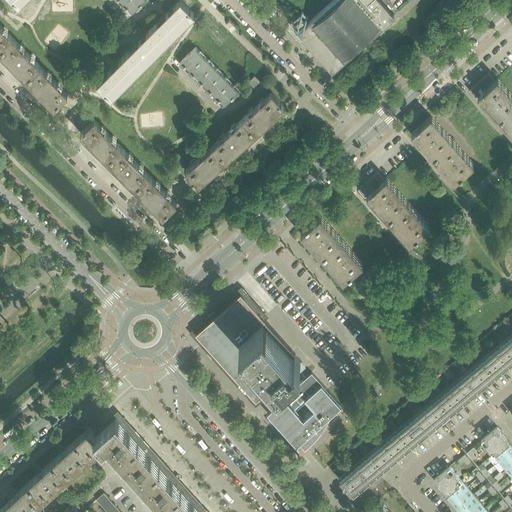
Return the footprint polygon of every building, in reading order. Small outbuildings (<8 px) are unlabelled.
[(132,13),(144,0),(126,0),(123,3),(121,5),(125,8),(126,6),(132,12),(131,12),(132,13)] [(166,40),(193,13),(180,0),(179,0),(153,27),(166,40)] [(332,71),(395,14),(394,14),(392,15),(378,0),(332,0),(297,32),(298,33),(299,31),(333,68),(331,70),(332,71)] [(0,49),(13,37),(0,24),(0,49)] [(139,67),(166,40),(153,27),(125,54),(139,67)] [(40,65),(13,37),(0,49),(0,51),(26,78),(40,65)] [(190,70),(204,55),(195,46),(179,62),(183,66),(184,64),(189,70),(190,70)] [(111,95),(139,67),(125,54),(98,82),(111,95)] [(198,79),(213,64),(204,55),(190,70),(189,70),(188,71),(191,75),(193,73),(198,78),(198,79)] [(207,87),(221,72),(213,64),(198,79),(198,78),(196,80),(200,83),(201,82),(207,87)] [(67,92),(40,65),(26,78),(54,106),(67,92)] [(495,79),(488,71),(482,76),(489,84),(495,79)] [(215,96),(230,81),(221,72),(207,87),(205,88),(208,92),(210,90),(215,95),(215,96)] [(263,83),(255,74),(248,81),(256,89),(263,83)] [(489,84),(482,76),(478,80),(485,88),(489,84)] [(511,106),(511,94),(508,89),(497,77),(495,79),(489,84),(485,88),(480,92),(477,95),(499,119),(511,106)] [(485,88),(478,80),(473,85),(480,92),(485,88)] [(224,105),(239,90),(230,81),(215,96),(215,95),(213,97),(217,100),(218,99),(224,104),(223,104),(224,105)] [(480,92),(473,85),(468,89),(475,97),(477,95),(480,92)] [(255,131),(284,105),(272,92),(243,118),(255,131)] [(511,106),(499,119),(511,133),(511,106)] [(452,139),(442,127),(431,115),(420,125),(419,124),(416,127),(417,127),(411,133),(432,156),(452,139)] [(227,157),(255,131),(243,118),(214,143),(227,157)] [(121,146),(107,133),(94,119),(80,132),(108,159),(121,146)] [(473,163),(463,151),(452,139),(432,156),(454,180),(460,175),(460,176),(463,173),(462,173),(473,163)] [(227,157),(214,143),(185,170),(197,183),(227,157)] [(149,174),(121,146),(108,159),(136,187),(149,174)] [(384,178),(377,171),(372,176),(376,180),(379,183),(384,178)] [(176,201),(154,180),(149,174),(136,187),(163,214),(176,201)] [(379,183),(376,180),(372,176),(368,179),(375,187),(379,183)] [(407,200),(397,189),(386,177),(384,178),(379,183),(375,187),(370,191),(366,194),(388,218),(407,200)] [(375,187),(368,179),(363,183),(370,191),(375,187)] [(370,191),(363,183),(358,188),(365,196),(366,194),(370,191)] [(429,224),(418,212),(407,200),(388,218),(409,242),(415,237),(416,237),(418,235),(418,234),(429,224)] [(341,238),(331,227),(320,214),(309,224),(308,224),(306,226),(306,227),(300,232),(322,256),(341,238)] [(363,262),(352,250),(341,238),(322,256),(343,280),(349,274),(349,275),(352,273),(352,272),(363,262)] [(300,359),(283,340),(241,292),(196,332),(256,399),(271,386),(277,393),(279,394),(280,394),(281,393),(282,392),(281,391),(281,390),(274,382),(287,371),(292,376),(291,376),(291,377),(302,368),(297,362),(300,359)] [(502,369),(511,360),(511,333),(488,353),(502,369)] [(451,412),(471,395),(502,369),(488,353),(437,396),(451,412)] [(299,442),(305,448),(309,445),(315,438),(321,431),(326,423),(331,415),(330,415),(341,405),(311,372),(267,412),(297,446),(298,445),(297,444),(299,442)] [(435,384),(432,379),(427,383),(431,388),(435,384)] [(399,455),(437,424),(451,412),(437,396),(386,439),(399,455)] [(138,440),(129,431),(130,430),(125,425),(116,416),(96,434),(94,435),(102,445),(115,460),(138,440)] [(487,446),(503,433),(497,426),(481,439),(487,446)] [(102,445),(94,435),(96,434),(89,427),(75,439),(90,456),(102,445)] [(492,453),(508,440),(503,433),(487,446),(492,453)] [(67,477),(90,456),(75,439),(52,460),(67,477)] [(386,439),(372,450),(339,477),(353,493),(361,487),(399,455),(386,439)] [(159,464),(151,454),(147,449),(146,449),(138,440),(115,460),(137,484),(159,464)] [(498,460),(511,448),(511,444),(508,440),(492,453),(498,460)] [(476,456),(473,452),(476,450),(473,446),(466,452),(472,459),(476,456)] [(504,467),(511,460),(511,448),(498,460),(504,467)] [(470,460),(464,453),(457,459),(461,463),(464,460),(467,463),(470,460)] [(43,498),(67,477),(52,460),(28,481),(43,498)] [(180,487),(172,478),(173,478),(168,472),(167,473),(159,464),(137,484),(158,507),(180,487)] [(439,486),(455,472),(450,465),(434,479),(439,486)] [(445,493),(461,479),(455,472),(439,486),(445,493)] [(451,500),(467,486),(461,479),(445,493),(451,500)] [(43,498),(28,481),(4,503),(2,505),(8,511),(23,511),(27,508),(29,511),(43,498)] [(457,507),(473,493),(467,486),(451,500),(457,507)] [(201,511),(196,506),(197,506),(196,506),(197,505),(195,503),(195,504),(193,502),(194,501),(189,496),(188,497),(185,494),(186,493),(180,487),(158,507),(162,511),(201,511),(202,511),(201,511)] [(461,511),(464,511),(479,500),(473,493),(457,507),(461,511)] [(478,511),(485,507),(479,500),(464,511),(478,511)] [(390,511),(381,502),(370,511),(390,511)]
